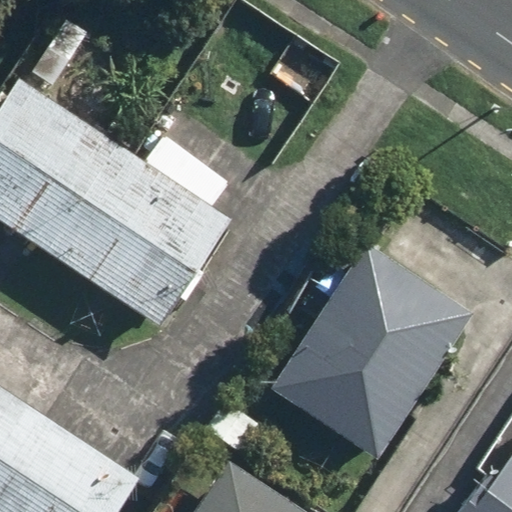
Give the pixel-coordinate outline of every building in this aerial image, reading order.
[(219,220),(3,83),(0,87),(0,228),(152,325),(219,220)] [(463,315),(347,242),(255,387),(371,460),(463,315)] [(99,511),(123,475),(0,397),(0,511),(99,511)] [(511,511),(511,441),(467,511),(511,511)] [(286,511),(220,466),(188,511),(286,511)]
